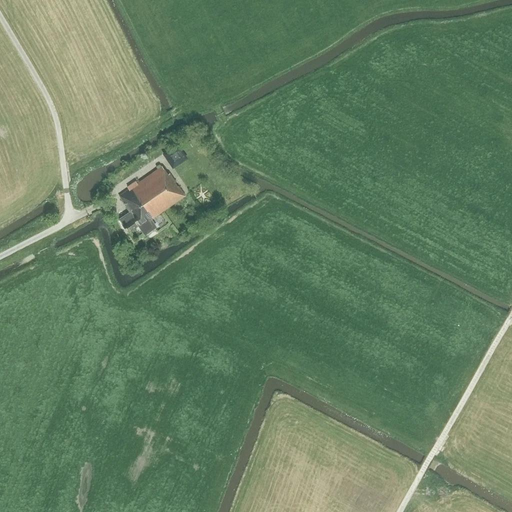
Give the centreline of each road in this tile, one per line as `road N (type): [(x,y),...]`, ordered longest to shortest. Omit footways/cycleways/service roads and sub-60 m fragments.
road 1 (unclassified): [(0,260),(72,221),(50,108),(0,23)]
road 2 (track): [(400,511),(511,314)]
